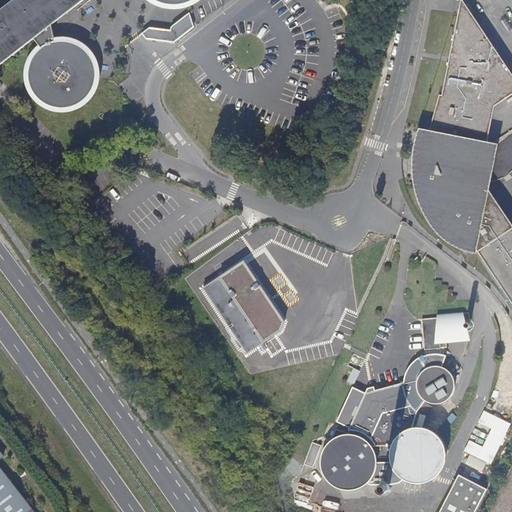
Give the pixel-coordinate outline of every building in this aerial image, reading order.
[(37,97),(40,100),(43,103),(47,105),(51,107),(55,108),(59,109),(64,109),(68,109),(72,108),(76,106),(80,104),(83,102),(87,99),(89,96),(92,92),(94,89),(95,84),(96,80),(97,76),(97,72),(96,68),(95,63),(93,60),(75,69),(74,68),(73,66),(72,65),(71,64),(69,63),(68,62),(66,62),(64,62),(63,61),(61,62),(60,62),(56,42),(52,25),(84,0),(0,0),(0,65),(34,39),(36,42),(41,48),(39,51),(36,54),(33,57),(31,61),(30,65),(29,69),(29,74),(29,78),(29,82),(31,86),(32,90),(34,94),(37,97)] [(511,92),(511,76),(461,0),(459,0),(429,127),(417,125),(410,144),(408,163),(409,176),(411,190),(415,203),(420,213),(427,223),(436,235),(447,243),(458,247),(473,251),(478,253),(511,304),(511,228),(485,188),(495,142),(486,139),(493,108),(511,92)] [(194,27),(190,13),(174,25),(173,26),(172,27),(171,29),(171,30),(171,31),(150,28),(142,34),(146,40),(173,44),(194,27)] [(93,60),(91,56),(88,52),(85,49),(82,47),(78,45),(74,43),(70,42),(66,41),(62,41),(57,41),(56,42),(60,62),(61,62),(63,61),(64,62),(66,62),(68,62),(69,63),(71,64),(72,65),(73,66),(74,68),(75,69),(93,60)] [(335,77),(329,93),(345,99),(351,83),(335,77)] [(435,318),(420,320),(424,350),(441,348),(443,348),(446,347),(446,346),(445,338),(465,336),(461,313),(460,312),(435,316),(435,318)] [(350,392),(336,424),(349,429),(347,434),(343,435),(338,437),(332,441),(326,446),(321,458),(321,463),(321,468),(323,475),(326,480),(330,484),(334,487),(339,489),(345,491),(351,491),(356,490),(364,487),(367,483),(371,486),(379,485),(379,490),(381,493),(385,494),(387,494),(389,492),(390,489),(390,485),(398,485),(403,479),(405,481),(411,483),(418,484),(424,483),(431,481),(436,477),(440,473),(443,468),(445,463),(446,456),(446,451),(444,446),(442,440),(438,436),(434,433),(429,430),(422,427),(412,428),(417,412),(418,411),(426,417),(432,409),(424,403),(425,402),(431,405),(435,405),(442,404),(447,401),(451,397),(453,393),(454,388),(454,383),(453,378),(450,374),(446,370),(442,368),(446,358),(443,356),(435,355),(429,356),(424,357),(423,357),(425,360),(422,362),(420,359),(415,361),(411,364),(408,368),(405,373),(404,378),(403,383),(375,390),(365,394),(364,395),(354,390),(350,392)] [(347,381),(354,384),(360,372),(353,369),(347,381)] [(465,451),(479,457),(480,458),(480,459),(490,464),(509,425),(493,417),(485,412),(481,420),(491,426),(495,428),(485,449),(483,449),(470,442),(465,451)] [(312,443),(303,464),(312,468),(322,446),(312,443)] [(0,511),(35,511),(0,465),(0,457),(3,455),(0,450),(0,511)] [(488,511),(511,511),(511,466),(510,471),(488,511)] [(458,476),(451,490),(439,511),(474,511),(476,509),(486,490),(464,478),(458,476)]
